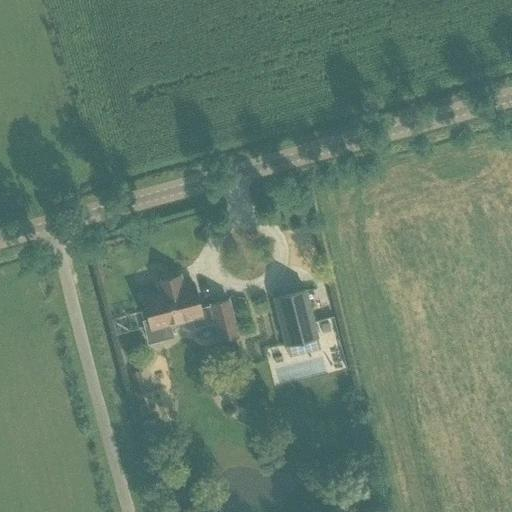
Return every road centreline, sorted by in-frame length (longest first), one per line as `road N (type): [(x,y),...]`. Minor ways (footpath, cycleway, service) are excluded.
road 1 (tertiary): [(0,242),(511,95)]
road 2 (track): [(133,511),(52,227)]
